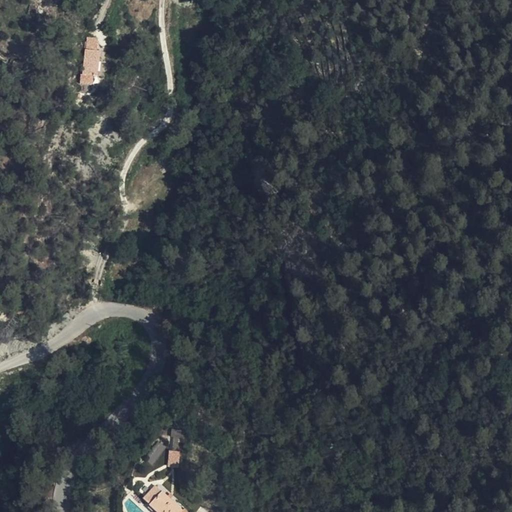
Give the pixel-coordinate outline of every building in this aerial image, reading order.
[(38,21),(47,23),(48,13),(40,11),(38,21)] [(78,73),(91,73),(90,47),(77,48),(78,73)] [(168,464),(179,464),(180,451),(168,450),(168,464)] [(150,506),(161,493),(155,487),(143,501),(150,506)] [(156,511),(179,511),(182,510),(161,493),(150,506),(156,511)]
